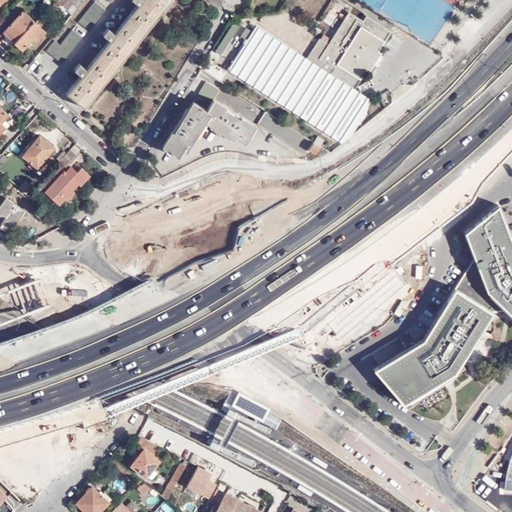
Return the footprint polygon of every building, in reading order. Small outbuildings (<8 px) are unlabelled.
[(70,0),(66,0),(63,4),(72,12),(77,6),(70,0)] [(85,68),(79,63),(74,69),(80,74),(65,93),(84,107),(170,0),(132,0),(138,4),(114,32),(108,27),(103,34),(109,39),(85,68)] [(105,9),(94,0),(77,21),(88,30),(105,9)] [(72,12),(63,4),(55,13),(54,18),(62,25),(72,12)] [(351,134),(366,111),(368,101),(329,75),(331,72),(354,87),(365,68),(369,71),(381,52),(377,50),(389,31),(366,17),(363,23),(349,14),(342,24),(335,35),(329,44),(320,38),(305,60),(255,28),(229,69),(341,141),(351,134)] [(220,54),(241,22),(232,16),(231,16),(227,22),(232,24),(215,51),(220,54)] [(335,35),(342,24),(333,18),(326,28),(335,35)] [(3,31),(14,41),(17,38),(6,28),(3,31)] [(82,38),(71,30),(60,44),(55,41),(47,51),(62,63),(82,38)] [(28,41),(31,44),(36,39),(33,36),(28,41)] [(212,98),(217,90),(204,82),(173,132),(170,131),(161,146),(178,156),(186,142),(189,144),(204,120),(233,139),(235,136),(245,142),(255,126),(212,98)] [(26,110),(19,103),(11,111),(18,118),(26,110)] [(8,127),(15,120),(0,106),(0,131),(5,126),(8,127)] [(313,141),(265,110),(257,123),(305,154),(308,149),(313,141)] [(53,146),(39,134),(22,155),(37,167),(53,146)] [(315,153),(319,145),(313,141),(308,149),(315,153)] [(76,155),(69,148),(58,160),(66,167),(76,155)] [(64,172),(63,170),(44,190),(58,203),(77,182),(70,177),(75,172),(69,167),(64,172)] [(11,183),(6,179),(0,186),(0,192),(3,195),(11,183)] [(24,210),(5,196),(0,203),(0,229),(6,234),(24,210)] [(422,340),(376,369),(402,403),(408,400),(412,404),(440,386),(438,382),(456,370),(493,312),(508,310),(511,314),(511,241),(498,205),(464,233),(473,259),(422,340)] [(240,393),(232,407),(233,408),(263,425),(271,410),(254,401),(240,393)] [(232,413),(231,415),(237,418),(238,416),(240,413),(234,410),(232,413)] [(275,429),(281,419),(277,417),(275,416),(267,412),(262,422),(275,429)] [(159,445),(138,435),(136,437),(134,438),(137,439),(157,448),(158,446),(159,445)] [(1,441),(5,465),(29,462),(26,438),(1,441)] [(157,448),(137,439),(134,438),(133,439),(142,446),(129,462),(145,474),(158,458),(152,454),(157,448)] [(215,442),(212,448),(219,451),(220,449),(222,446),(215,442)] [(315,457),(312,461),(325,468),(327,464),(315,457)] [(128,470),(116,461),(112,465),(124,475),(128,470)] [(180,462),(161,495),(166,499),(177,480),(185,466),(186,465),(180,462)] [(197,464),(186,484),(200,491),(200,492),(209,497),(214,487),(216,483),(207,479),(211,471),(197,464)] [(124,475),(134,483),(138,478),(128,470),(124,475)] [(138,478),(134,483),(159,507),(165,500),(161,496),(138,478)] [(313,492),(300,485),(298,488),(311,495),(313,492)] [(85,511),(99,511),(108,502),(91,486),(76,503),(85,511)] [(260,511),(225,493),(215,511),(260,511)] [(129,511),(119,502),(110,511),(129,511)] [(161,508),(167,511),(171,511),(174,508),(165,502),(161,508)]
